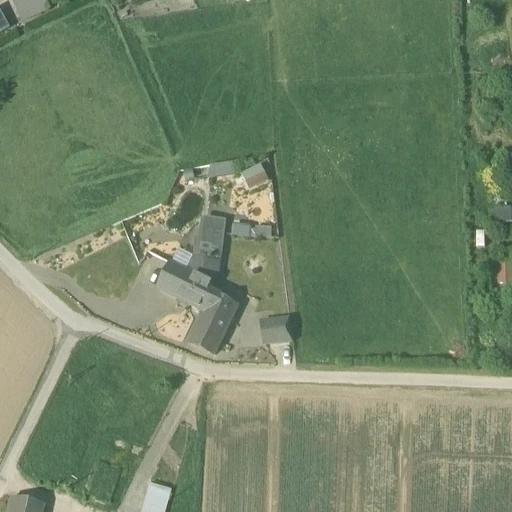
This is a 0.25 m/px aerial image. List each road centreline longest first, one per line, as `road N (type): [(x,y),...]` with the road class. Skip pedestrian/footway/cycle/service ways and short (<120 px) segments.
road 1 (residential): [(0,258),(74,327),(208,373),(319,376)]
road 2 (track): [(319,376),(511,383)]
